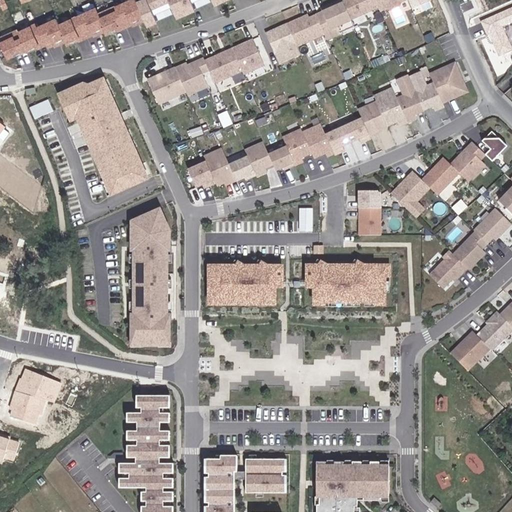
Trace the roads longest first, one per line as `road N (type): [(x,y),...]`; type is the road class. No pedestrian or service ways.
road 1 (residential): [(505,104),(340,180),(198,213)]
road 2 (residential): [(414,426),(199,427)]
road 3 (residential): [(511,274),(416,349),(414,426)]
road 4 (residential): [(198,375),(13,342)]
road 5 (residential): [(127,57),(198,213)]
road 6 (residential): [(127,57),(280,0)]
road 7 (residential): [(198,213),(198,375)]
road 8 (residential): [(4,77),(127,57)]
